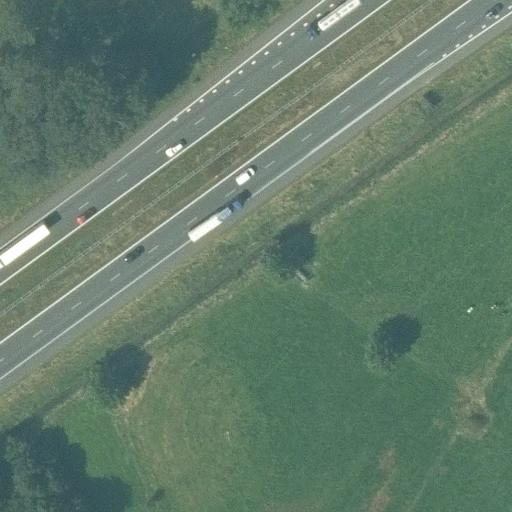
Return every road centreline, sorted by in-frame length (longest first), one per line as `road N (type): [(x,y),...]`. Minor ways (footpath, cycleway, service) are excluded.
road 1 (motorway): [(0,362),(495,0)]
road 2 (motorway): [(366,0),(0,267)]
